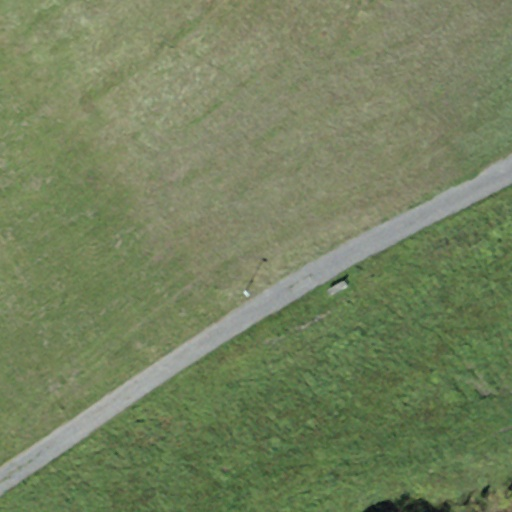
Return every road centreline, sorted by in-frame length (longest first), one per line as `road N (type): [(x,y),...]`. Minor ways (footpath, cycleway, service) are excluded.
road 1 (track): [(239,309),(511,169)]
road 2 (unclassified): [(0,480),(239,309)]
